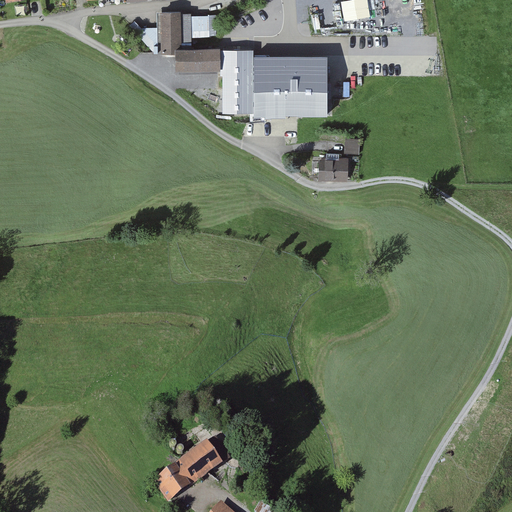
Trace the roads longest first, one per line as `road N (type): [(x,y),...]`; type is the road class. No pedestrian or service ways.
road 1 (residential): [(360,184),(308,182),(230,140),(63,24)]
road 2 (unclassified): [(511,325),(408,511)]
road 3 (unclassified): [(360,184),(421,184),(511,243)]
road 4 (residential): [(204,0),(90,12),(63,24)]
